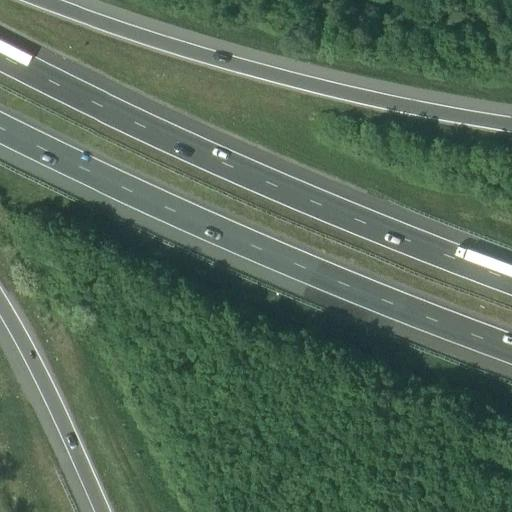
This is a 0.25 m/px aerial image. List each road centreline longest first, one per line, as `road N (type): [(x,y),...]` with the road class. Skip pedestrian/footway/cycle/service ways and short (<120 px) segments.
road 1 (motorway): [(511,279),(317,202),(0,53)]
road 2 (motorway): [(0,130),(185,219),(511,350)]
road 3 (motorway): [(511,122),(222,61),(41,0)]
road 4 (motorway): [(0,297),(101,511)]
